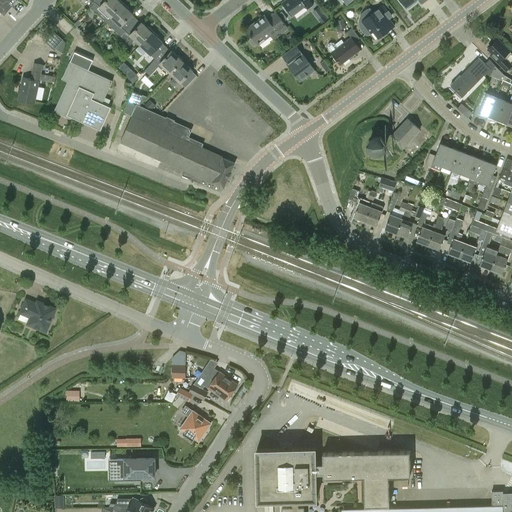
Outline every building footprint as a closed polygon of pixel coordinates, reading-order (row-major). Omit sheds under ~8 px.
[(0,0),(0,11),(1,10),(2,10),(10,0),(0,0)] [(105,21),(110,16),(122,4),(118,0),(96,0),(94,4),(90,7),(105,21)] [(292,15),(304,6),(307,10),(314,5),(310,0),(285,0),(283,2),(292,15)] [(122,4),(110,16),(105,21),(120,35),(136,19),(132,14),(133,14),(122,4)] [(382,5),(380,7),(373,12),(370,8),(367,10),(364,12),(362,15),(365,19),(362,20),(363,21),(360,23),(361,27),(362,30),(365,33),(369,35),(372,33),(375,30),(380,37),(379,37),(379,38),(395,26),(387,16),(386,17),(384,15),(387,12),(382,5)] [(253,36),(250,39),(250,42),(252,45),(255,46),(269,35),(273,40),(289,29),(276,11),(267,18),(265,16),(247,29),(251,36),(252,35),(253,36)] [(321,23),(327,19),(321,11),(316,15),(321,23)] [(140,45),(152,32),(142,22),(141,23),(136,19),(120,35),(130,45),(135,40),(140,45)] [(335,21),(337,30),(346,28),(344,19),(335,21)] [(360,49),(354,42),(360,38),(352,28),(346,32),(351,38),(338,48),(334,43),(331,42),(328,44),(327,47),(340,64),(360,49)] [(54,32),(45,42),(54,50),(63,40),(54,32)] [(152,32),(140,45),(155,59),(166,47),(162,43),(163,42),(152,32)] [(290,33),(285,36),(289,41),(294,37),(290,33)] [(503,58),(510,51),(498,38),(488,48),(492,52),(490,54),(507,71),(511,65),(505,59),(503,58)] [(314,69),(299,50),(296,45),(281,56),(299,80),(314,69)] [(170,73),(182,60),(171,50),(171,51),(166,47),(155,59),(170,73)] [(88,55),(82,67),(69,61),(61,79),(67,81),(54,111),(69,118),(71,118),(72,117),(100,130),(111,107),(102,103),(104,97),(112,80),(88,69),(94,57),(88,55)] [(270,61),(266,56),(262,59),(266,64),(270,61)] [(463,96),(484,75),(488,79),(490,75),(495,65),(489,59),(485,63),(479,57),(479,58),(465,73),(465,74),(462,77),(461,76),(460,75),(451,84),(452,85),(452,84),(463,95),(462,96),(463,96)] [(196,75),(192,71),(193,70),(182,60),(170,73),(185,87),(196,75)] [(30,79),(22,77),(18,100),(35,103),(42,65),(34,63),(30,79)] [(503,80),(505,75),(495,65),(490,75),(503,80)] [(132,71),(127,76),(133,82),(138,76),(132,71)] [(129,99),(142,104),(145,95),(132,91),(129,99)] [(488,116),(496,96),(487,93),(479,112),(488,116)] [(496,96),(488,116),(497,120),(505,100),(496,96)] [(104,97),(102,103),(108,105),(110,100),(104,97)] [(505,100),(497,120),(507,123),(511,110),(511,99),(510,99),(509,102),(505,100)] [(145,104),(150,110),(155,105),(150,100),(145,104)] [(469,116),(473,110),(460,102),(457,108),(469,116)] [(201,183),(203,179),(211,183),(212,182),(223,187),(235,163),(223,158),(223,157),(207,149),(201,147),(203,143),(188,137),(191,129),(137,104),(120,141),(184,170),(182,176),(201,183)] [(420,129),(408,118),(392,136),(402,150),(420,129)] [(384,140),(382,138),(380,137),(377,136),(374,137),(372,139),(370,141),(369,143),(369,146),(370,149),(372,151),(374,153),(377,153),(380,153),(382,152),(384,150),(386,148),(386,145),(386,142),(384,140)] [(433,154),(430,153),(425,164),(429,166),(431,167),(440,171),(450,146),(441,142),(436,155),(433,154)] [(451,170),(459,150),(450,146),(440,171),(449,174),(451,169),(451,170)] [(461,173),(469,153),(459,150),(451,170),(461,173)] [(470,177),(478,157),(469,153),(461,173),(470,177)] [(478,157),(470,177),(479,180),(480,181),(487,161),(478,157)] [(497,164),(487,161),(480,181),(479,180),(479,183),(486,185),(477,207),(484,209),(496,176),(493,175),(497,164)] [(511,170),(503,167),(499,177),(505,179),(511,181),(511,176),(509,175),(511,170)] [(406,176),(405,180),(421,186),(422,182),(406,176)] [(393,192),(396,182),(382,177),(378,188),(393,192)] [(511,189),(511,192),(511,181),(505,179),(503,183),(511,186),(511,189)] [(423,187),(432,190),(434,184),(425,180),(424,183),(422,182),(421,186),(423,187)] [(439,195),(442,187),(435,184),(432,192),(439,195)] [(499,196),(501,188),(495,186),(493,194),(499,196)] [(353,188),(349,199),(356,201),(360,191),(353,188)] [(448,189),(445,194),(452,197),(454,191),(448,189)] [(459,200),(461,193),(455,190),(454,192),(454,191),(452,197),(459,200)] [(392,213),(394,207),(399,194),(394,192),(387,211),(392,213)] [(470,204),(473,197),(465,195),(463,201),(470,204)] [(445,197),(442,203),(459,210),(462,203),(445,197)] [(353,216),(365,221),(371,206),(370,206),(372,203),(372,202),(361,198),(353,216)] [(399,209),(405,212),(408,204),(407,204),(402,201),(399,209)] [(372,202),(372,203),(370,206),(371,206),(365,221),(377,225),(383,208),(383,206),(372,202)] [(408,204),(405,212),(402,218),(397,233),(408,237),(414,223),(408,221),(411,214),(420,218),(424,208),(418,205),(416,212),(412,210),(413,206),(408,204)] [(417,240),(428,245),(435,227),(424,223),(425,220),(427,215),(430,216),(432,211),(424,208),(420,218),(418,224),(422,226),(417,240)] [(500,220),(511,224),(511,213),(504,211),(500,220)] [(385,228),(397,233),(402,218),(391,214),(385,228)] [(445,235),(440,233),(442,226),(441,226),(444,218),(439,216),(435,227),(428,245),(440,249),(445,235)] [(445,228),(452,230),(454,223),(455,220),(449,218),(445,228)] [(460,257),(465,243),(460,241),(463,234),(458,232),(461,226),(463,220),(456,218),(455,220),(454,223),(452,230),(449,237),(453,238),(448,252),(460,257)] [(490,225),(474,219),(471,225),(477,227),(482,228),(482,229),(487,231),(488,231),(490,225)] [(511,224),(500,220),(497,230),(511,235),(511,224)] [(487,231),(482,229),(477,240),(483,242),(487,231)] [(489,244),(493,233),(488,231),(487,231),(483,242),(489,244)] [(511,240),(503,237),(502,240),(499,248),(498,251),(496,254),(491,269),(502,273),(508,259),(511,247),(511,240)] [(496,254),(498,251),(488,247),(489,244),(483,242),(478,255),(482,257),(479,264),(491,269),(496,254)] [(465,243),(460,257),(471,261),(476,247),(465,243)] [(37,303),(27,299),(21,313),(31,317),(28,323),(47,331),(50,324),(52,322),(53,321),(54,319),(54,318),(53,316),(57,308),(38,300),(37,303)] [(186,365),(172,364),(172,378),(185,378),(186,365)] [(208,376),(232,393),(238,384),(219,371),(214,368),(208,376)] [(232,393),(208,376),(203,384),(227,401),(232,393)] [(208,391),(193,383),(189,392),(188,392),(192,394),(204,400),(208,391)] [(189,401),(192,394),(188,392),(189,392),(180,387),(176,395),(189,401)] [(80,390),(66,390),(66,401),(80,401),(80,390)] [(172,402),(176,393),(169,390),(165,399),(172,402)] [(181,411),(188,417),(180,428),(199,441),(211,423),(185,405),(181,411)] [(511,511),(511,494),(504,495),(504,491),(493,491),(493,511),(380,511),(381,504),(390,504),(389,475),(411,475),(410,450),(377,451),(323,452),(323,462),(316,462),(316,448),(257,449),(258,500),(293,499),(293,506),(282,506),(282,511),(511,511)] [(117,458),(117,480),(142,480),(142,476),(155,476),(155,458),(117,458)] [(124,504),(139,511),(152,511),(155,507),(147,503),(147,501),(146,499),(143,498),(141,498),(140,499),(139,500),(134,497),(131,502),(125,499),(124,501),(118,498),(115,503),(123,507),(124,504)] [(139,511),(124,504),(123,507),(115,503),(113,507),(113,508),(120,511),(120,509),(126,511),(139,511)]
